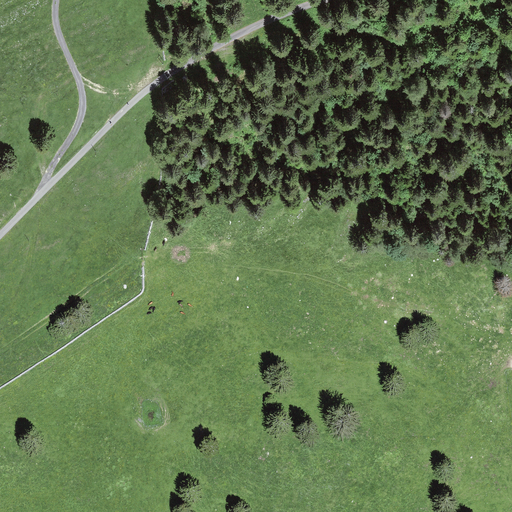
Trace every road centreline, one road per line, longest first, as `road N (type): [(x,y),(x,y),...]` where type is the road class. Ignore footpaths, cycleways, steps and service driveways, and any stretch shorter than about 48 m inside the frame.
road 1 (track): [(0,235),(154,84),(211,48),(322,0)]
road 2 (track): [(57,0),(56,24),(83,109),(41,193)]
